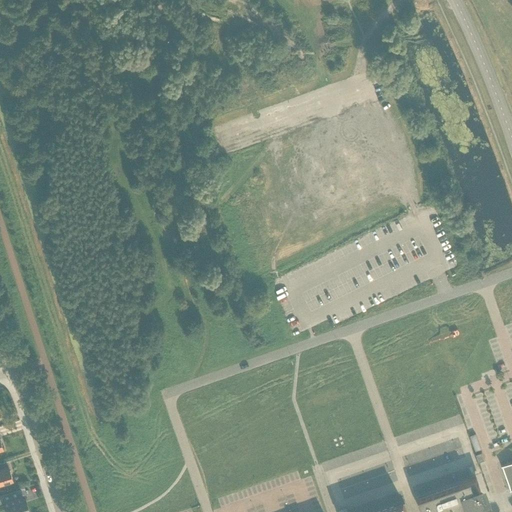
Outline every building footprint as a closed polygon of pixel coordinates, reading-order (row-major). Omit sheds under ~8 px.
[(475,453),(481,451),(475,436),(470,438),(475,453)] [(476,455),(478,462),(484,460),(482,453),(476,455)] [(511,461),(501,465),(502,466),(511,489),(510,490),(511,489),(511,461)] [(0,485),(13,481),(8,466),(0,468),(0,485)] [(478,508),(479,505),(483,503),(485,504),(486,503),(485,502),(484,502),(481,494),(482,494),(476,477),(418,498),(423,511),(460,511),(471,508),(475,506),(478,508)] [(27,511),(28,511),(21,489),(2,495),(5,504),(6,503),(9,511),(27,511)] [(405,503),(405,502),(377,511),(406,511),(404,504),(405,503)]
